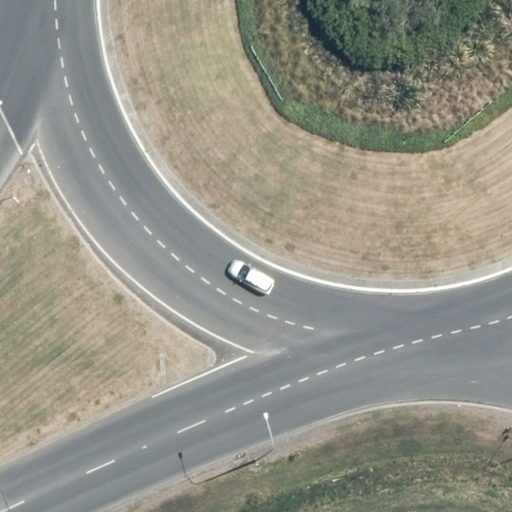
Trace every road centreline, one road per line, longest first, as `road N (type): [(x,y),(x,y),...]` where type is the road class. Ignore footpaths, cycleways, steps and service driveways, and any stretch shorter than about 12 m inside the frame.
road 1 (trunk): [(408,337),(278,317),(165,250),(85,145),(50,19)]
road 2 (trunk): [(408,337),(6,511)]
